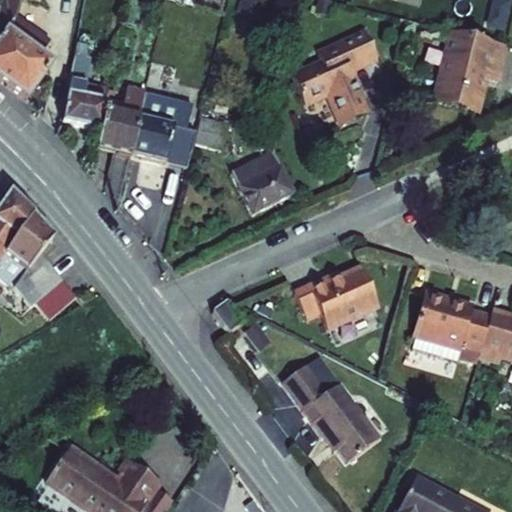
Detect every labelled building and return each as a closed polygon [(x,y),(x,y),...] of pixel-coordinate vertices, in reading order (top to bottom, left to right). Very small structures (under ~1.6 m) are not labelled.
[(20,2),(11,0),(1,0),(0,4),(0,84),(25,103),(51,67),(39,58),(49,45),(15,19),(20,2)] [(263,0),(239,0),(236,13),(260,20),(266,1),(263,0)] [(313,16),(328,19),(332,6),(316,2),(313,16)] [(486,80),(498,83),(506,49),(448,34),(431,102),(478,113),(486,80)] [(327,98),(339,126),(366,114),(349,74),(376,62),(365,36),(337,48),(339,53),(318,62),(320,66),(291,79),(304,108),(327,98)] [(61,125),(100,133),(105,104),(107,93),(107,91),(90,88),(85,87),(87,80),(90,62),(84,61),(86,48),(76,46),(61,125)] [(195,135),(186,133),(192,108),(155,99),(162,68),(150,65),(143,94),(129,159),(186,172),(195,135)] [(96,151),(129,159),(143,94),(126,90),(122,108),(113,106),(105,104),(100,133),(96,151)] [(113,106),(115,95),(107,93),(105,104),(113,106)] [(199,121),(194,145),(223,152),(228,128),(199,121)] [(263,136),(253,141),(262,159),(273,154),(263,136)] [(273,154),(262,159),(230,175),(251,217),(293,196),(273,154)] [(0,268),(5,261),(34,221),(11,196),(0,212),(0,268)] [(34,221),(5,261),(26,277),(39,258),(51,241),(34,221)] [(14,293),(29,311),(34,307),(62,284),(39,258),(26,277),(14,293)] [(5,261),(0,268),(0,282),(14,293),(26,277),(5,261)] [(319,318),(326,334),(378,311),(360,270),(331,283),(329,280),(293,296),(306,323),(319,318)] [(34,307),(46,321),(74,298),(62,284),(34,307)] [(415,341),(412,351),(475,368),(477,361),(479,356),(489,320),(470,315),(471,309),(423,296),(411,340),(415,341)] [(212,316),(228,337),(243,326),(227,304),(212,316)] [(511,364),(511,318),(510,318),(509,320),(490,315),(489,320),(479,356),(477,361),(499,367),(501,362),(511,364)] [(244,335),(258,353),(270,344),(256,326),(244,335)] [(338,388),(317,360),(305,368),(326,397),(338,388)] [(337,453),(347,466),(379,443),(338,388),(326,397),(305,368),(282,386),(323,441),(326,438),(337,453)] [(323,441),(334,455),(337,453),(326,438),(323,441)] [(130,465),(117,483),(69,449),(45,484),(84,511),(167,511),(173,505),(155,493),(160,486),(130,465)] [(473,511),(414,481),(398,511),(473,511)]
